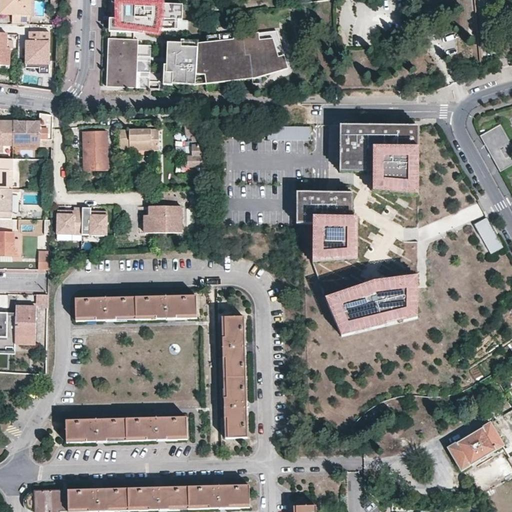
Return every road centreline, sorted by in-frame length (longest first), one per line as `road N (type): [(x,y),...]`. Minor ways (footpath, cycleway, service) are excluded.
road 1 (residential): [(12,472),(57,382),(65,291),(82,279),(232,278),(253,286),(263,305),(266,463)]
road 2 (residential): [(266,463),(12,472)]
road 3 (residential): [(442,485),(417,458),(266,463)]
road 4 (unknown): [(220,465),(213,278)]
road 5 (residential): [(511,222),(460,130),(464,107),(511,87)]
road 6 (residential): [(87,0),(76,93),(59,104),(0,95)]
